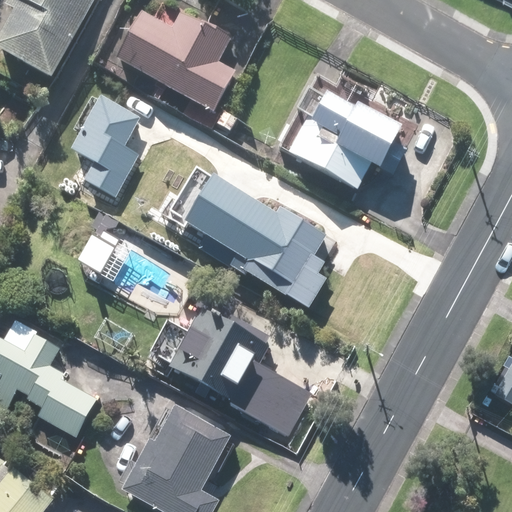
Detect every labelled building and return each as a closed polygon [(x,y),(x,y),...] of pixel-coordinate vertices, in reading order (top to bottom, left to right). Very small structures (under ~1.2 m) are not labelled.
[(12,0),(9,7),(19,13),(0,47),(0,51),(54,80),(96,0),(12,0)] [(145,16),(120,61),(216,113),(237,74),(219,64),(232,40),(183,13),(173,31),(145,16)] [(415,128),(318,77),(280,149),(360,191),(373,166),(390,174),(415,128)] [(80,186),(113,204),(138,159),(127,153),(142,126),(99,103),(68,158),(89,169),(80,186)] [(266,167),(225,145),(210,171),(252,194),(266,167)] [(215,175),(182,233),(313,307),(327,282),(320,278),(339,245),(281,212),(215,175)] [(238,340),(200,322),(174,378),(172,382),(292,438),(311,396),(253,368),(261,350),(238,340)] [(0,348),(0,408),(10,414),(20,393),(33,400),(31,404),(47,412),(42,421),(79,440),(100,400),(64,382),(67,375),(53,368),(62,350),(38,338),(29,356),(3,343),(0,348)] [(204,494),(233,440),(178,412),(160,447),(155,444),(128,495),(161,511),(215,511),(221,502),(204,494)] [(47,511),(56,501),(0,459),(0,511),(47,511)]
